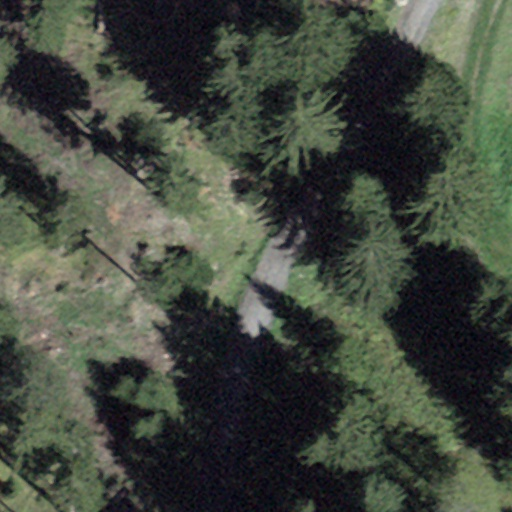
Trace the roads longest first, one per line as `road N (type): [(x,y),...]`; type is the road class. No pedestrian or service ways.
road 1 (track): [(217,511),(234,329),(429,0)]
road 2 (track): [(487,0),(462,89),(473,227),(499,313),(486,433)]
